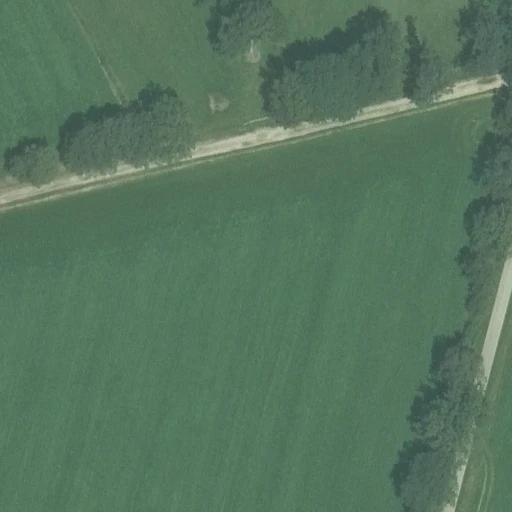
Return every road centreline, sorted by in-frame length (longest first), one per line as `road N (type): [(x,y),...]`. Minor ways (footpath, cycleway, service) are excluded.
road 1 (track): [(0,195),(511,67)]
road 2 (unclassified): [(448,511),(511,267)]
